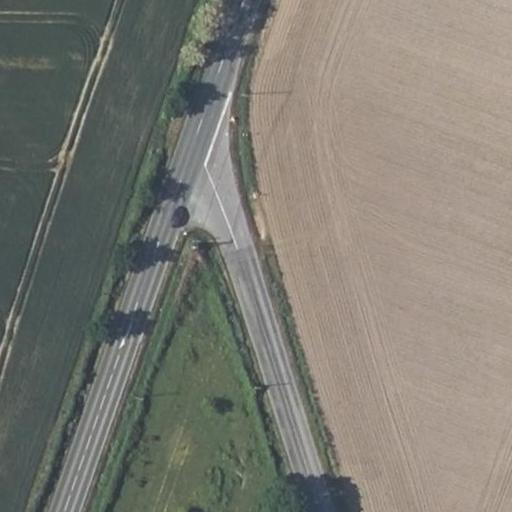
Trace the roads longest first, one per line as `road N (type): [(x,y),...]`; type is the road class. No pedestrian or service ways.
road 1 (tertiary): [(319,511),(216,177),(190,156)]
road 2 (secondary): [(190,156),(65,511)]
road 3 (secondary): [(245,0),(190,156)]
